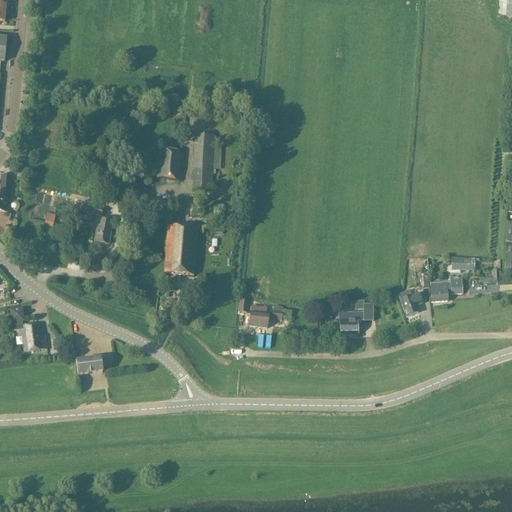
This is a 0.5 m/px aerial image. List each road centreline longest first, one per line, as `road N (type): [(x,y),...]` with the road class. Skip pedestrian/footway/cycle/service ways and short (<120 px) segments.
road 1 (tertiary): [(196,404),(400,401),(511,355)]
road 2 (unclassified): [(231,353),(372,357),(435,336),(511,336)]
road 3 (tertiary): [(196,404),(163,358),(52,301),(0,257)]
road 4 (tertiary): [(0,422),(196,404)]
road 5 (residential): [(0,156),(10,132),(22,0)]
